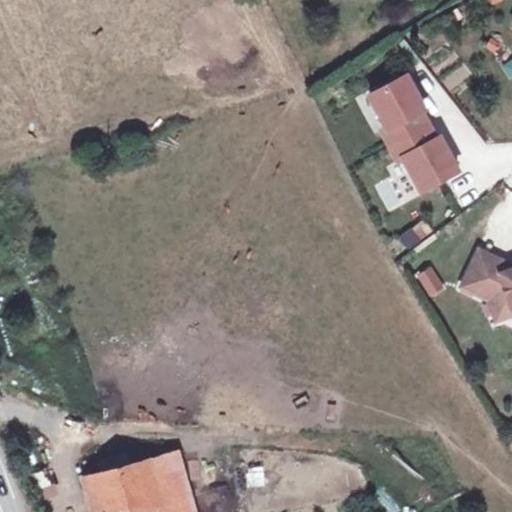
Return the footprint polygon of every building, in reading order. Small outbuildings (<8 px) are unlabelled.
[(382,130),(390,144),(428,124),(421,111),(424,109),(406,75),(370,95),(387,127),(382,130)] [(436,139),(428,124),(390,144),(398,160),(404,157),(422,190),(458,170),(440,137),(436,139)] [(408,250),(422,243),(415,227),(400,233),(408,250)] [(511,265),(480,250),(476,258),(501,271),(502,272),(511,268),(511,265)] [(476,258),(463,286),(489,298),(490,302),(494,313),(496,318),(511,312),(511,268),(502,272),(501,271),(476,258)] [(434,264),(417,271),(429,297),(445,290),(434,264)] [(494,313),(490,302),(483,304),(487,316),(494,313)] [(195,511),(177,450),(150,457),(168,511),(195,511)] [(168,511),(150,457),(88,476),(98,511),(168,511)] [(60,495),(56,481),(37,485),(41,500),(60,495)]
